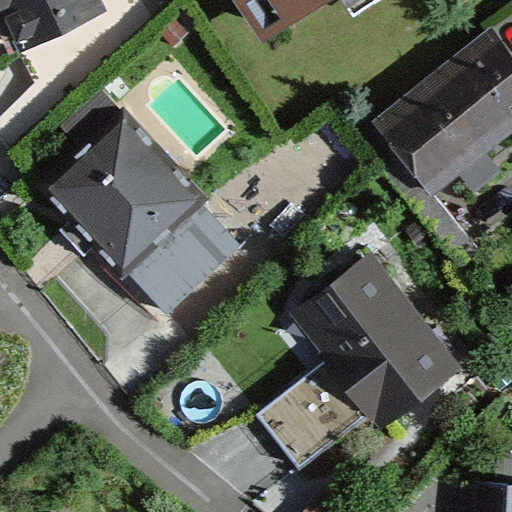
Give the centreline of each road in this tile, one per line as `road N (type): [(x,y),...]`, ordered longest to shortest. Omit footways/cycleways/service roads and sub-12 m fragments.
road 1 (residential): [(77,384),(203,500)]
road 2 (residential): [(0,285),(77,384)]
